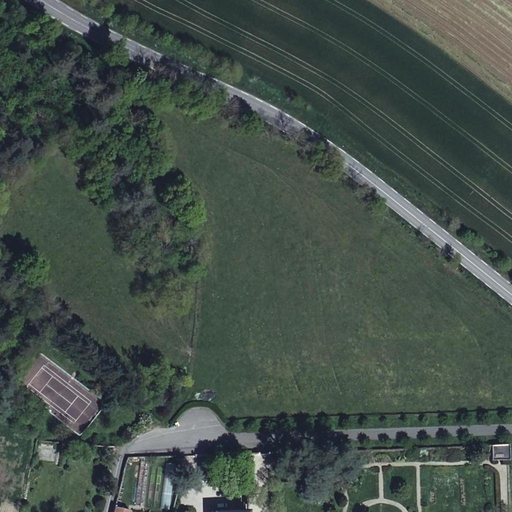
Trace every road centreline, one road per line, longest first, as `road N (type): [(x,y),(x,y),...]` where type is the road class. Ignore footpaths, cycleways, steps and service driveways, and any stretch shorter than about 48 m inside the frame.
road 1 (secondary): [(511,295),(322,143),(41,0)]
road 2 (unclassified): [(511,429),(125,444),(102,511)]
